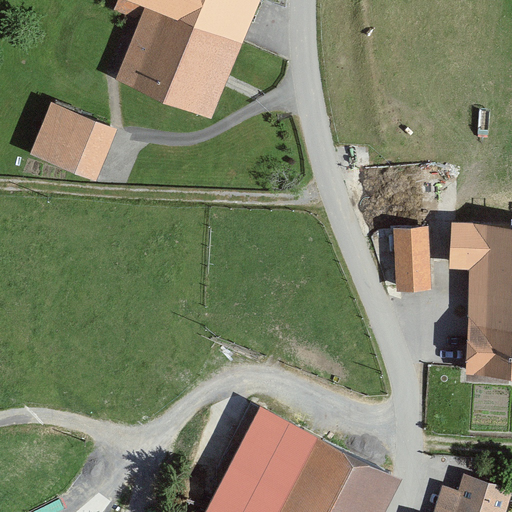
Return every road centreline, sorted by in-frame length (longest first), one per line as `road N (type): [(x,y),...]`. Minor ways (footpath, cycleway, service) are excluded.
road 1 (unclassified): [(303,0),(317,141),(410,415),(413,471),(399,511)]
road 2 (track): [(0,184),(333,198)]
road 3 (track): [(143,454),(47,419),(0,423)]
